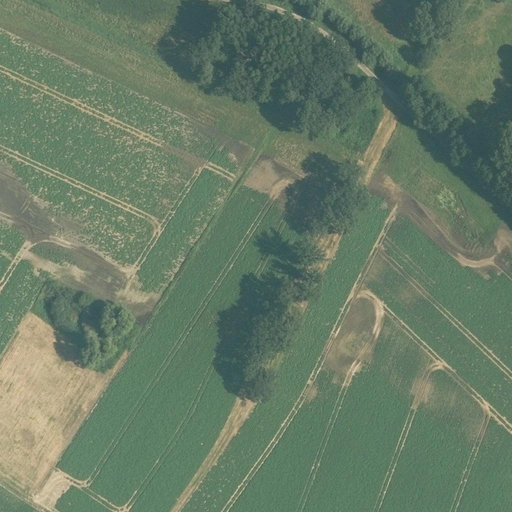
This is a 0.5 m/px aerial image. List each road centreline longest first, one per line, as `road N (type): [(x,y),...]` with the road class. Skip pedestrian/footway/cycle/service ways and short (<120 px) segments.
road 1 (track): [(445,0),(228,443),(177,511)]
road 2 (track): [(310,0),(511,177)]
